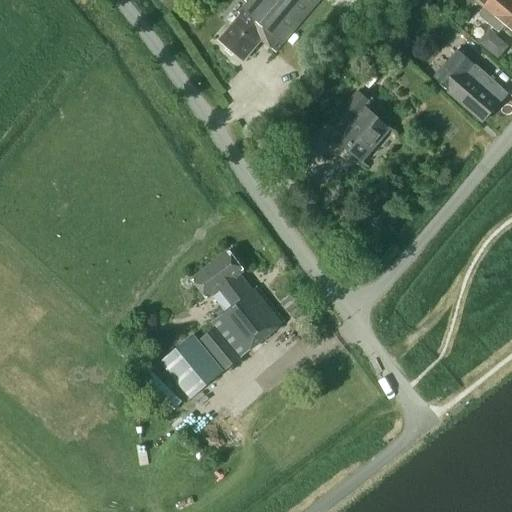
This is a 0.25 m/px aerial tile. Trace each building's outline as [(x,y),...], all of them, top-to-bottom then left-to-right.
[(261,39),(275,51),(320,0),(245,0),(247,1),(238,11),(241,13),(219,38),(243,60),(261,39)] [(497,12),(495,14),(511,28),(511,0),(478,0),(486,6),(488,4),(497,12)] [(412,26),(420,18),(411,9),(403,18),(412,26)] [(479,42),(499,59),(506,50),(501,46),(505,43),(489,30),(479,42)] [(508,93),(476,64),(475,65),(458,49),(434,75),(451,90),(449,92),(481,122),(508,93)] [(337,141),(364,164),(394,129),(368,107),(373,101),(361,90),(343,111),(354,121),(337,141)] [(379,210),(371,224),(380,230),(389,216),(379,210)] [(215,328),(201,339),(226,370),(285,322),(257,287),(252,290),(239,274),(243,271),(227,252),(192,280),(207,299),(213,295),(220,304),(225,310),(213,320),(210,323),(215,328)] [(189,400),(223,372),(198,341),(194,336),(160,364),(189,400)]
